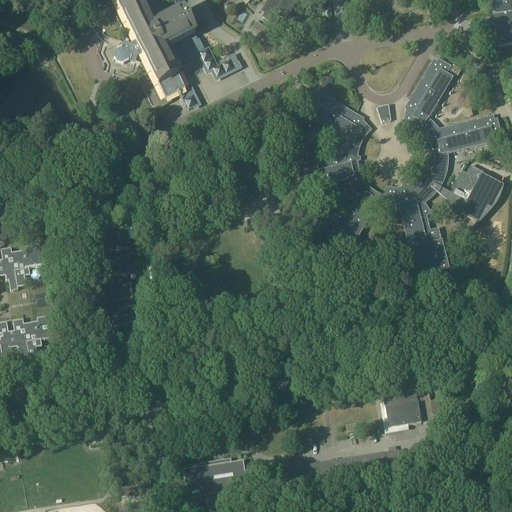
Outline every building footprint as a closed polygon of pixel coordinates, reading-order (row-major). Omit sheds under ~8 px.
[(146,13),(139,0),(114,0),(135,41),(129,44),(127,51),(121,49),(121,48),(116,50),(115,51),(116,51),(114,58),(116,62),(122,64),(122,65),(123,65),(128,62),(130,56),(136,58),(142,55),(165,100),(164,100),(166,103),(167,102),(165,100),(179,93),(188,111),(198,106),(190,92),(186,94),(171,64),(175,61),(176,64),(197,53),(207,73),(212,71),(216,80),(240,68),(233,56),(219,63),(221,65),(217,67),(208,49),(204,51),(199,41),(197,42),(194,35),(195,35),(190,25),(194,23),(192,18),(188,20),(183,11),(182,12),(179,5),(180,4),(177,0),(166,0),(149,9),(150,11),(146,13)] [(269,0),(261,13),(265,15),(263,19),(281,30),(298,0),(269,0)] [(511,0),(492,0),(499,48),(511,46),(511,0)] [(251,29),(260,34),(264,28),(255,22),(251,29)] [(344,156),(344,158),(340,157),(289,170),(290,175),(288,175),(291,188),(299,186),(301,194),(345,183),(348,181),(348,183),(349,185),(350,186),(352,189),(354,192),(355,194),(356,195),(358,198),(338,231),(333,228),(328,238),(333,241),(329,247),(351,261),(356,252),(352,250),(375,212),(376,210),(379,211),(380,211),(384,212),(385,213),(388,213),(392,213),(391,226),(403,226),(410,253),(400,255),(408,292),(425,287),(423,279),(449,273),(438,230),(430,232),(426,218),(431,215),(424,205),(427,203),(429,202),(432,199),(434,197),(436,194),(439,196),(448,202),(445,207),(446,207),(446,206),(450,208),(448,212),(461,219),(463,217),(477,224),(471,231),(472,231),(492,210),(493,208),(494,207),(496,204),(497,203),(498,200),(500,197),(501,194),(502,191),(504,180),(503,180),(501,188),(483,179),(485,175),(471,168),(467,176),(464,174),(464,173),(463,173),(452,195),(440,189),(441,187),(442,185),(443,184),(444,182),(445,178),(446,177),(446,175),(446,173),(447,171),(447,169),(448,165),(448,163),(448,162),(448,160),(447,156),(450,156),(494,145),(492,137),(500,135),(497,122),(494,123),(493,119),(440,132),(441,133),(439,133),(438,131),(436,129),(434,127),(433,126),(431,123),(428,121),(430,119),(453,80),(447,76),(448,73),(451,69),(439,62),(438,64),(434,62),(405,110),(407,111),(404,124),(407,125),(409,125),(413,127),(415,128),(417,130),(419,131),(421,133),(423,135),(425,137),(427,139),(428,141),(429,142),(430,143),(431,146),(432,149),(428,151),(429,156),(434,155),(434,158),(434,160),(434,163),(434,164),(434,166),(434,168),(433,171),(432,174),(431,176),(430,179),(429,181),(428,182),(427,184),(425,186),(424,187),(423,189),(422,190),(420,192),(417,193),(415,195),(413,196),(412,197),(408,188),(398,190),(399,200),(394,200),(392,200),(389,200),(387,199),(385,199),(384,198),(381,197),(379,196),(377,195),(374,194),(373,193),(371,191),(370,191),(368,189),(367,188),(365,186),(365,185),(364,183),(362,181),(361,179),(360,176),(360,175),(359,173),(358,170),(358,169),(357,166),(357,163),(355,164),(355,159),(357,159),(357,158),(358,155),(358,154),(358,151),(359,150),(360,148),(361,145),(361,144),(363,142),(363,140),(365,138),(367,136),(368,135),(368,134),(370,132),(362,122),(362,121),(314,92),(312,96),(310,95),(303,107),(310,111),(306,118),(345,141),(348,142),(346,145),(346,147),(345,148),(345,150),(344,153),(344,156)] [(452,66),(451,69),(448,73),(457,78),(461,71),(452,66)] [(323,79),(322,87),(331,89),(333,81),(323,79)] [(380,109),(376,110),(381,125),(391,123),(389,107),(384,108),(380,109)] [(509,139),(500,142),(502,150),(511,147),(509,139)] [(278,168),(287,164),(285,157),(275,160),(278,168)] [(146,210),(137,211),(138,222),(148,221),(146,210)] [(110,262),(126,261),(124,245),(127,244),(126,235),(105,237),(106,246),(108,246),(110,262)] [(0,284),(0,285),(0,283),(0,278),(5,278),(6,284),(9,283),(11,294),(18,293),(18,288),(28,286),(27,278),(24,278),(23,273),(48,268),(45,250),(40,251),(40,247),(25,250),(25,253),(7,256),(6,252),(1,253),(3,262),(2,262),(0,262),(0,284)] [(112,287),(128,286),(127,270),(129,270),(128,260),(126,261),(110,262),(107,262),(108,272),(111,271),(112,287)] [(444,278),(432,280),(435,290),(446,287),(444,278)] [(115,312),(131,311),(129,295),(132,295),(131,286),(128,286),(112,287),(110,288),(110,297),(113,297),(115,312)] [(115,312),(112,313),(113,322),(115,322),(117,338),(133,337),(131,320),(134,320),(133,311),(131,311),(115,312)] [(0,364),(3,364),(4,367),(11,366),(9,355),(12,355),(11,350),(17,349),(18,354),(21,353),(23,364),(25,364),(25,366),(30,365),(30,368),(39,366),(38,364),(41,364),(39,349),(36,349),(35,343),(60,338),(57,321),(53,322),(52,318),(37,321),(38,324),(19,327),(19,323),(13,324),(14,333),(8,334),(7,325),(2,326),(2,330),(0,330),(0,364)] [(156,334),(149,335),(150,347),(157,346),(156,334)] [(382,394),(384,406),(388,431),(421,425),(421,424),(433,422),(432,418),(439,417),(436,402),(430,403),(428,393),(416,395),(415,388),(382,394)] [(113,443),(110,426),(103,427),(106,444),(113,443)] [(399,453),(272,473),(276,496),(324,489),(324,486),(339,484),(340,486),(392,478),(390,468),(401,466),(399,453)] [(248,492),(247,491),(252,490),(251,483),(248,468),(244,469),(243,463),(183,473),(187,501),(248,492)] [(144,489),(121,489),(121,498),(144,498),(144,489)]
